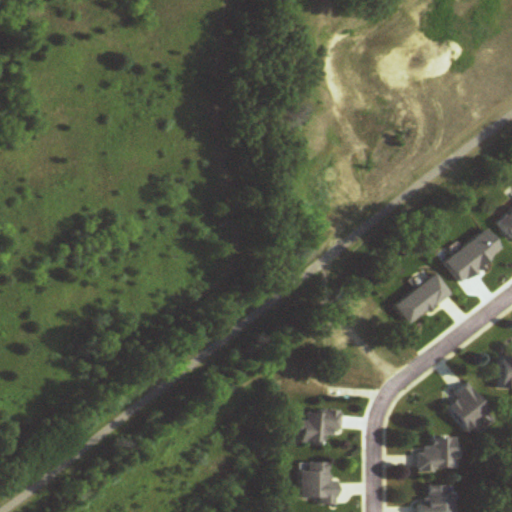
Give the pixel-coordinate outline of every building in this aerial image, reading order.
[(511,209),(495,225),(511,242),(511,209)] [(511,357),(499,358),(500,391),(511,390),(511,357)] [(486,413),(463,390),(443,411),(465,433),(486,413)] [(337,413),(303,411),(303,421),(296,421),(295,444),(324,445),(324,437),(336,438),(337,413)] [(414,473),(456,472),(456,439),(429,440),(429,450),(414,450),(414,473)] [(334,482),(327,482),(327,464),(297,464),(297,499),(317,499),(317,505),(334,505),(334,482)] [(451,511),(451,487),(424,487),(424,500),(415,500),(414,511),(451,511)]
